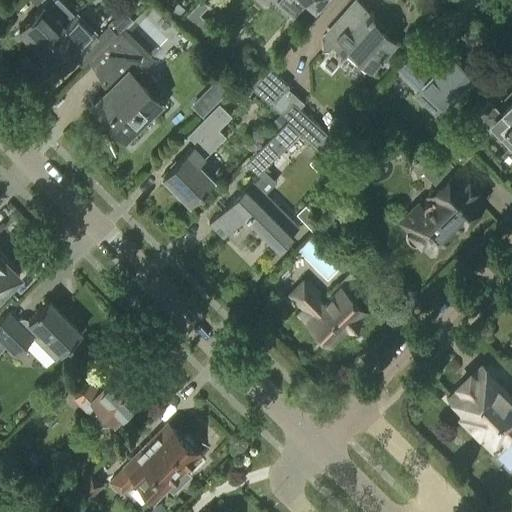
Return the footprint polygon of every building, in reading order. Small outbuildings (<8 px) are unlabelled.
[(46,0),(18,28),(39,49),(75,13),(61,0),(46,0)] [(176,0),(169,8),(177,15),(184,7),(176,0)] [(278,0),(277,1),(292,14),(304,2),(311,8),(313,6),(314,7),(319,0),(278,0)] [(357,1),(322,40),(322,50),(328,50),(334,43),(365,70),(394,40),(369,18),(373,13),(369,10),(368,11),(357,1)] [(59,69),(72,56),(95,33),(75,13),(39,49),(59,69)] [(98,37),(75,59),(84,68),(91,60),(118,33),(110,24),(98,37)] [(112,85),(91,105),(92,105),(94,104),(126,136),(150,111),(153,114),(164,103),(148,87),(156,79),(141,64),(148,57),(121,30),(118,33),(91,60),(106,75),(112,85)] [(434,73),(412,52),(395,69),(418,91),(423,85),(443,105),(453,95),(450,93),(470,73),(452,55),(434,73)] [(197,64),(208,75),(217,67),(205,56),(197,64)] [(251,87),(263,75),(248,63),(237,75),(251,87)] [(263,75),(251,87),(287,119),(299,132),(315,146),(328,133),(291,101),(298,93),(269,67),(263,75)] [(453,132),(468,148),(471,145),(475,147),(481,141),(480,136),(493,124),(511,143),(511,102),(500,114),(487,100),(453,132)] [(184,136),(193,145),(163,175),(189,201),(212,178),(196,162),(223,136),(216,128),(229,115),(217,103),(184,136)] [(280,112),(271,122),(278,129),(287,119),(280,112)] [(299,132),(287,119),(278,129),(245,161),(257,173),(299,132)] [(453,132),(437,148),(422,162),(441,182),(429,194),(430,195),(430,197),(426,198),(424,200),(422,205),(421,206),(426,211),(408,227),(406,231),(406,234),(406,235),(406,237),(406,238),(407,240),(409,241),(410,242),(413,244),(415,244),(417,243),(422,242),(429,249),(483,198),(475,189),(477,186),(469,177),(468,179),(457,167),(472,152),(468,148),(453,132)] [(245,214),(278,246),(298,226),(251,180),(244,187),(243,186),(208,222),(223,236),(245,214)] [(312,209),(303,219),(312,227),(321,218),(312,209)] [(0,252),(0,293),(19,275),(10,266),(12,264),(0,252)] [(346,325),(349,327),(365,311),(340,286),(326,301),(304,279),(290,293),(305,308),(301,312),(330,341),(346,325)] [(0,318),(0,350),(6,344),(15,353),(33,336),(34,337),(35,337),(37,338),(38,337),(40,337),(41,337),(42,336),(44,338),(44,339),(43,341),(43,342),(43,344),(43,345),(44,346),(45,348),(55,357),(80,332),(48,299),(28,319),(28,320),(23,325),(8,311),(0,318)] [(468,373),(458,383),(460,386),(450,396),(464,410),(461,413),(479,431),(483,427),(496,440),(497,440),(504,446),(501,449),(503,458),(509,464),(511,464),(511,430),(509,428),(511,424),(511,398),(480,367),(470,376),(468,373)] [(107,424),(113,421),(139,394),(116,371),(98,389),(90,381),(74,397),(86,409),(93,402),(99,408),(95,412),(94,419),(100,425),(107,424)] [(187,437),(183,438),(168,423),(110,480),(121,491),(137,475),(139,478),(137,480),(154,497),(167,485),(173,491),(190,474),(183,468),(198,453),(193,447),(194,444),(187,437)] [(103,484),(93,474),(88,469),(71,486),(86,500),(103,484)]
